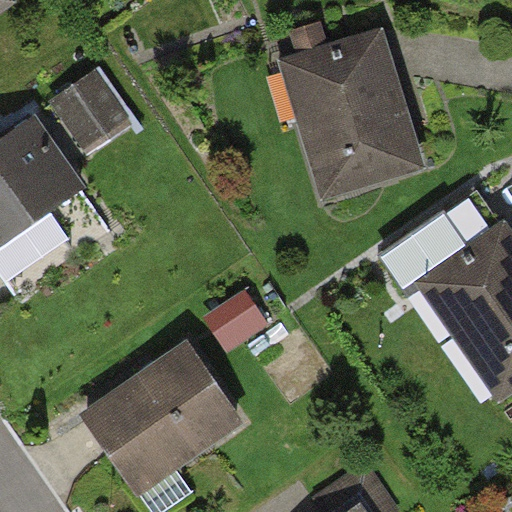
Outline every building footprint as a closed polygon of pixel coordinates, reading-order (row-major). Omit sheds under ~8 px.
[(0,0),(0,24),(29,4),(26,0),(0,0)] [(431,166),(390,36),(301,64),(343,194),(431,166)] [(130,123),(96,74),(62,98),(96,147),(130,123)] [(0,265),(90,209),(37,123),(0,146),(0,265)] [(511,390),(511,231),(434,283),(507,394),(511,390)] [(213,308),(232,345),(276,323),(256,285),(213,308)] [(257,422),(200,341),(90,418),(147,500),(257,422)]
